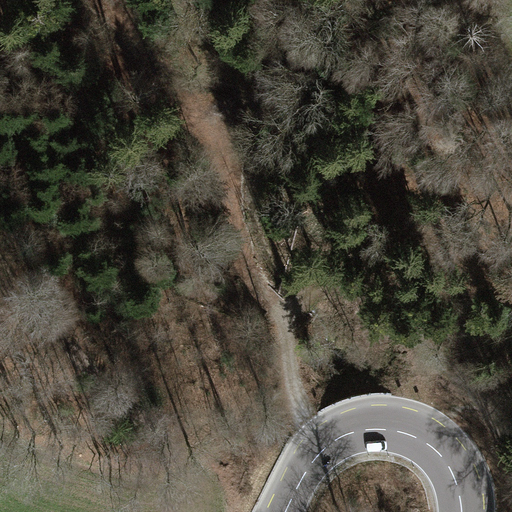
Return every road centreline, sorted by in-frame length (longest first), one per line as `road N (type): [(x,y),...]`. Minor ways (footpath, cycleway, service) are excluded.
road 1 (track): [(280,310),(248,274),(213,125),(143,84),(162,0)]
road 2 (secondary): [(285,511),(302,477),(334,443),(376,433),(411,434),(442,448),(457,473),(459,511)]
road 3 (track): [(280,310),(344,288),(398,322),(454,374)]
road 4 (track): [(318,460),(287,373),(280,310)]
